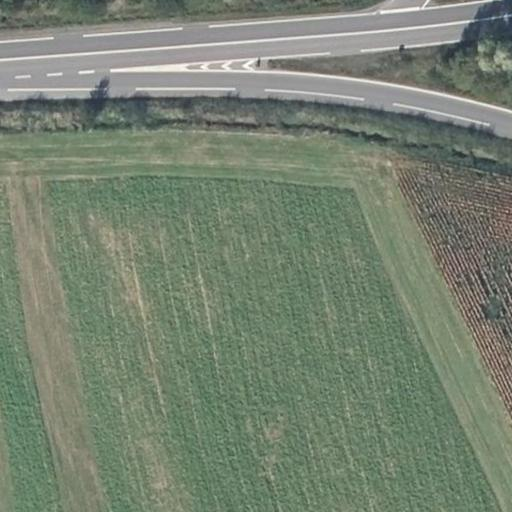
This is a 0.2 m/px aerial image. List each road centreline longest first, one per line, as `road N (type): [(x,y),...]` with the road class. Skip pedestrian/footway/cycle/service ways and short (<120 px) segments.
road 1 (trunk): [(0,79),(315,85),(511,122)]
road 2 (trunk): [(0,60),(381,32)]
road 3 (trunk): [(381,32),(511,14)]
